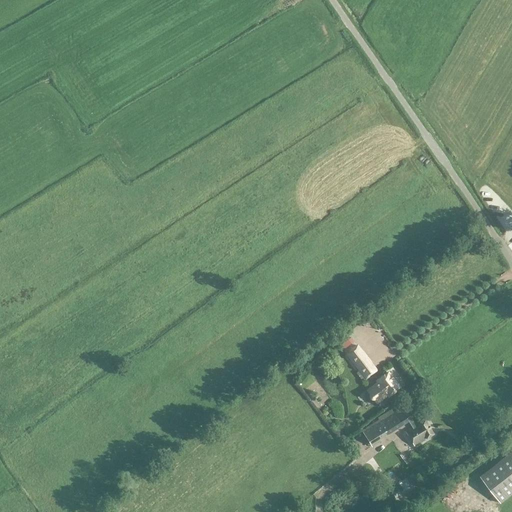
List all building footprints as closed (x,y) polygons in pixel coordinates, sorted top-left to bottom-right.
[(366,378),(376,370),(357,345),(347,353),(366,378)] [(379,383),(368,391),(376,402),(387,394),(389,396),(399,388),(388,373),(377,381),(379,383)] [(411,398),(403,403),(407,409),(415,404),(411,398)] [(363,432),(371,445),(409,421),(412,427),(415,426),(410,417),(406,419),(400,408),(363,432)] [(434,434),(425,420),(415,426),(412,427),(405,432),(414,446),(434,434)] [(511,453),(480,478),(501,504),(511,494),(511,453)] [(429,510),(440,503),(438,499),(426,506),(429,510)]
